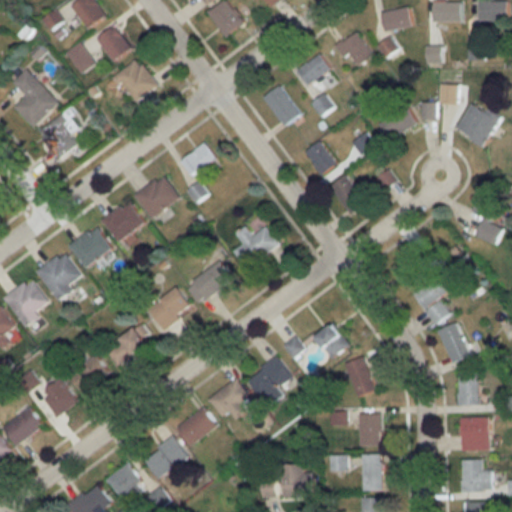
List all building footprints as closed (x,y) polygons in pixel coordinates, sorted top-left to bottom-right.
[(88,27),(106,15),(96,0),(77,0),(72,4),(88,27)] [(229,0),(224,0),(208,10),(224,36),(244,24),(229,0)] [(508,0),(479,0),(479,20),(508,20),(508,0)] [(461,21),(461,1),(434,1),(434,21),(461,21)] [(413,25),(408,6),(381,13),(385,31),(413,25)] [(114,60),(131,48),(115,25),(97,37),(114,60)] [(342,57),(352,52),(357,63),(371,57),(360,33),(336,43),(342,57)] [(385,58),(398,49),(390,37),(377,45),(385,58)] [(67,52),(82,72),(95,62),(80,42),(67,52)] [(426,45),(426,62),(442,62),(442,45),(426,45)] [(331,69),(320,54),(298,69),(309,85),(331,69)] [(115,76),(136,102),(158,84),(137,58),(115,76)] [(59,102),(26,69),(13,82),(27,96),(15,107),(34,127),(59,102)] [(458,84),(440,84),(440,104),(458,104),(458,84)] [(285,126),(300,114),(279,85),(264,97),(285,126)] [(334,107),(324,94),(312,103),(322,116),(334,107)] [(484,145),(500,117),(473,101),(457,129),(484,145)] [(435,103),(423,103),(423,118),(435,118),(435,103)] [(379,123),(390,140),(418,124),(407,106),(379,123)] [(58,158),(79,142),(72,132),(77,129),(65,112),(38,132),(58,158)] [(362,155),(375,145),(366,132),(352,142),(362,155)] [(337,164),(321,141),(306,152),(322,175),(337,164)] [(182,161),(195,176),(216,157),(203,142),(182,161)] [(383,189),(396,180),(389,169),(376,179),(383,189)] [(136,195),(153,217),(180,197),(163,174),(136,195)] [(330,187),(352,214),(367,201),(345,175),(330,187)] [(488,220),(500,192),(484,185),(472,211),(483,215),(475,235),(497,245),(504,227),(488,220)] [(119,242),(146,224),(130,201),(103,219),(119,242)] [(113,248),(97,226),(71,244),(86,267),(113,248)] [(247,268),(280,245),(266,226),(254,236),(246,226),(236,233),(244,244),(234,251),(247,268)] [(36,269),(57,254),(60,257),(67,252),(70,256),(69,256),(82,274),(69,283),(73,289),(60,299),(40,273),(39,273),(36,269)] [(425,278),(407,255),(392,267),(409,290),(425,278)] [(234,279),(220,261),(187,285),(201,304),(234,279)] [(451,314),(439,297),(447,291),(437,277),(414,293),(436,324),(451,314)] [(4,295),(25,280),(27,283),(34,278),(37,282),(36,283),(50,300),(37,310),(41,315),(26,326),(4,295)] [(165,329),(193,307),(177,287),(149,309),(165,329)] [(0,337),(16,327),(1,304),(0,304),(0,337)] [(470,355),(456,322),(438,330),(452,362),(470,355)] [(317,337),(333,357),(350,344),(333,323),(317,337)] [(150,344),(139,327),(107,349),(118,366),(150,344)] [(110,373),(96,354),(69,375),(83,393),(110,373)] [(270,406),(285,395),(279,387),(293,377),(278,356),(249,377),(270,406)] [(347,363),(358,396),(376,390),(364,356),(347,363)] [(478,405),(478,372),(457,372),(457,405),(478,405)] [(45,387),(61,375),(79,399),(56,415),(55,412),(56,412),(44,396),(49,393),(45,387)] [(240,403),(250,397),(237,379),(210,398),(223,417),(231,411),(236,419),(246,412),(240,403)] [(498,413),(511,412),(511,397),(498,398),(498,413)] [(3,425),(30,404),(44,423),(17,444),(3,425)] [(177,426),(204,405),(219,424),(191,445),(177,426)] [(380,445),(380,413),(360,413),(360,445),(380,445)] [(489,417),(461,417),(462,450),(490,450),(489,417)] [(0,432),(11,448),(0,456),(0,432)] [(145,458),(160,478),(189,456),(173,436),(145,458)] [(363,490),(382,490),(382,453),(363,453),(363,490)] [(346,470),(347,456),(333,456),(332,469),(346,470)] [(462,491),(492,491),(492,470),(482,470),(482,459),(462,459),(462,491)] [(124,499),(131,494),(133,497),(146,487),(128,464),(108,478),(124,499)] [(312,473),(303,473),(303,464),(282,464),(282,496),(312,496),(312,473)] [(262,496),(275,496),(275,479),(262,479),(262,496)] [(106,511),(105,509),(113,504),(100,484),(70,501),(76,511),(106,511)] [(148,496),(158,509),(170,500),(160,487),(148,496)] [(363,497),(362,511),(382,511),(383,497),(363,497)] [(465,501),(465,511),(493,511),(494,501),(465,501)]
